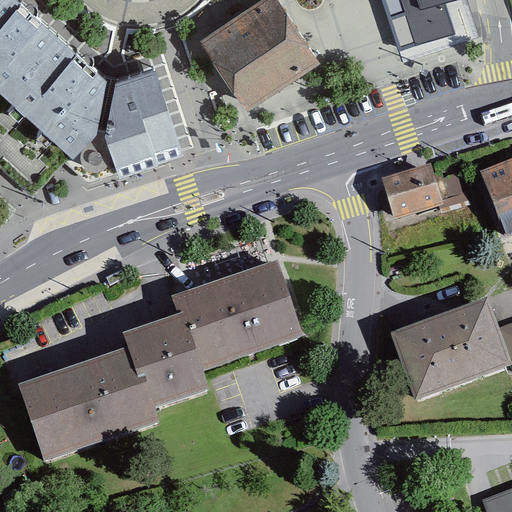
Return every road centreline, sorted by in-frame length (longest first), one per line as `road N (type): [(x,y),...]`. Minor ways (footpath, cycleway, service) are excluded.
road 1 (tertiary): [(0,283),(108,230),(340,156)]
road 2 (residential): [(375,511),(356,454),(351,379),(360,270),(340,156)]
road 3 (tertiary): [(340,156),(511,101)]
